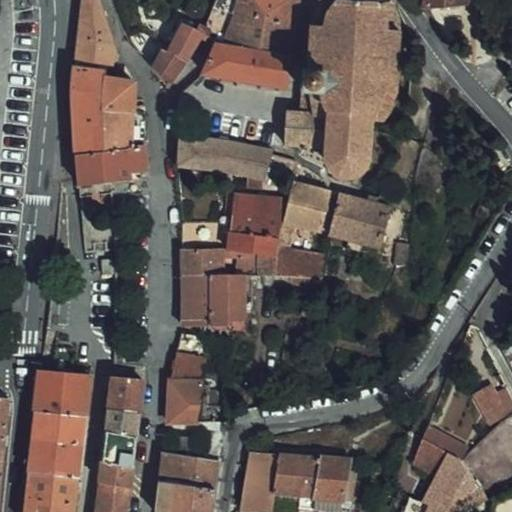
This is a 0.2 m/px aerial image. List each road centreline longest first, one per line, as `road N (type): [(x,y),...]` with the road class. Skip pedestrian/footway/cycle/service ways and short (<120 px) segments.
road 1 (tertiary): [(13,511),(57,0)]
road 2 (residential): [(223,511),(237,436),(405,390),(455,331),(511,239)]
road 3 (residential): [(511,131),(410,0)]
